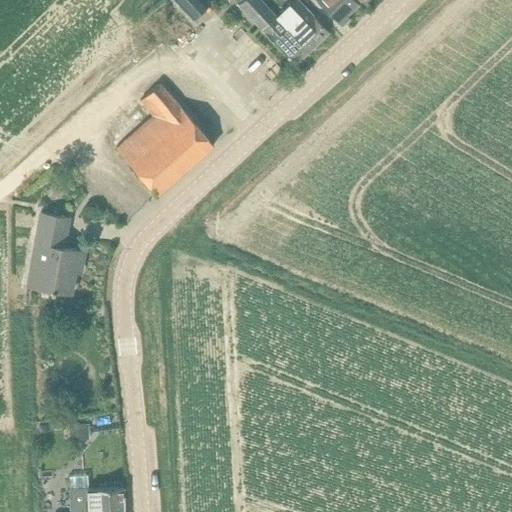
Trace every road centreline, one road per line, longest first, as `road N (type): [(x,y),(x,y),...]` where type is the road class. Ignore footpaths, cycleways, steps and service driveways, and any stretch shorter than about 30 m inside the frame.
road 1 (tertiary): [(142,511),(118,301),(124,265),(155,221),(400,0)]
road 2 (track): [(257,129),(174,47),(0,190)]
